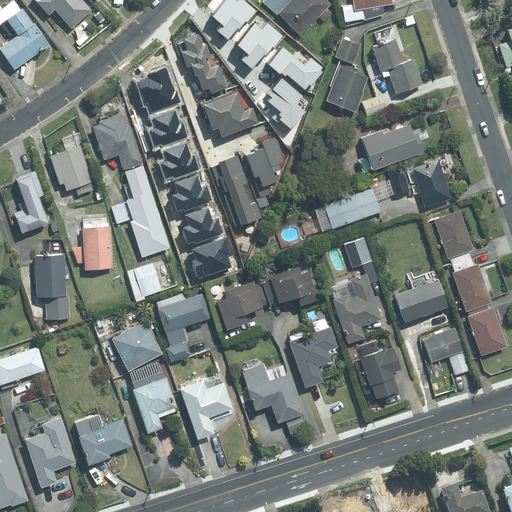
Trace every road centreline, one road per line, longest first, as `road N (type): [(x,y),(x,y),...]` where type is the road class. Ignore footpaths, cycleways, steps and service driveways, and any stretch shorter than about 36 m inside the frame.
road 1 (primary): [(164,511),(511,402)]
road 2 (residential): [(0,135),(97,70),(172,0)]
road 3 (tertiary): [(442,0),(511,202)]
